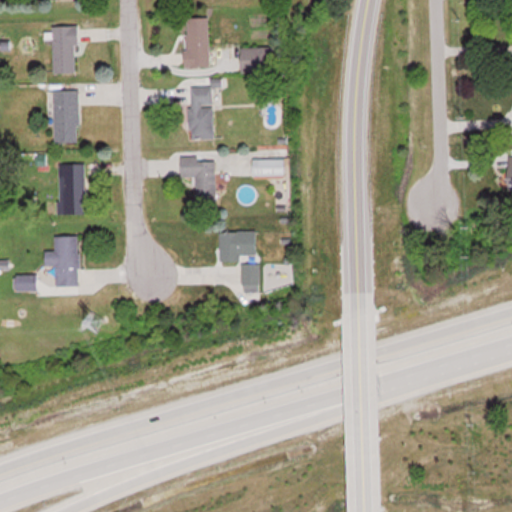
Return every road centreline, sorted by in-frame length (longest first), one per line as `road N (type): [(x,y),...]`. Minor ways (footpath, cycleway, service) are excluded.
road 1 (motorway): [(511,321),(0,482)]
road 2 (residential): [(361,305),(358,122),(371,0)]
road 3 (motorway): [(511,344),(226,434)]
road 4 (residential): [(147,275),(134,209),(127,0)]
road 5 (motorway): [(226,434),(0,509)]
road 6 (residential): [(436,0),(441,167),(431,206)]
road 7 (residential): [(366,511),(361,305)]
road 8 (motorway): [(226,434),(67,511)]
